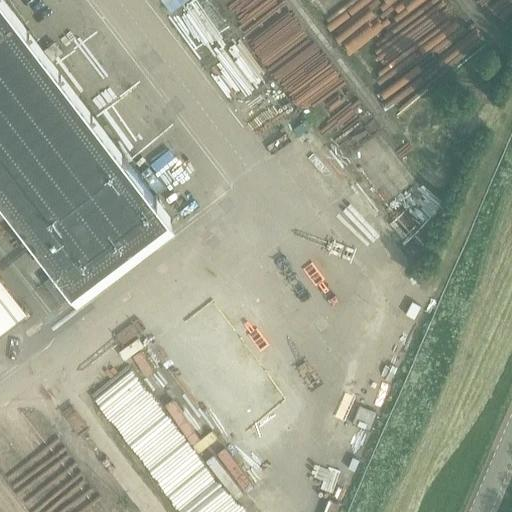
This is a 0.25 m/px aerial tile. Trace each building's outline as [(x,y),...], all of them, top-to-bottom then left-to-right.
[(176,226),(1,0),(0,0),(0,196),(79,300),(176,226)] [(160,0),(169,9),(178,0),(160,0)] [(191,29),(208,17),(197,2),(180,15),(191,29)] [(419,223),(366,255),(380,278),(398,268),(406,282),(431,267),(422,252),(433,246),(419,223)] [(413,317),(388,310),(382,335),(407,342),(413,317)] [(405,366),(409,353),(388,348),(385,361),(405,366)] [(384,367),(380,379),(399,385),(403,373),(384,367)] [(131,428),(167,397),(151,378),(114,409),(131,428)]
